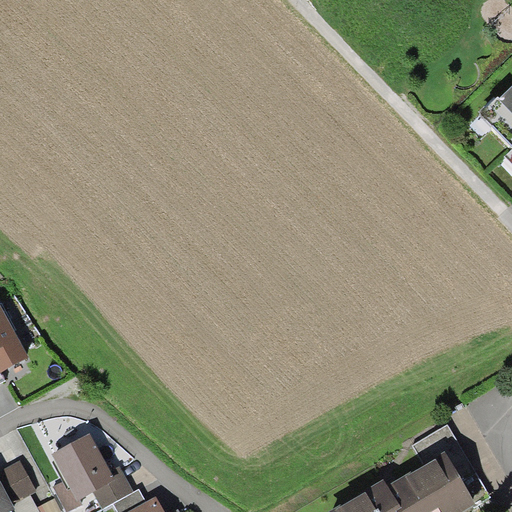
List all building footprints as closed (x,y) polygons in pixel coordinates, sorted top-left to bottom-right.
[(511,91),(501,102),(497,99),(480,115),(511,147),(511,150),(499,163),(511,176),(511,91)] [(0,310),(0,381),(2,381),(0,377),(0,372),(26,359),(0,310)] [(383,487),(341,511),(460,511),(486,497),(446,430),(414,449),(427,470),(392,491),(387,494),(383,487)] [(90,436),(52,457),(66,482),(55,488),(67,511),(68,511),(81,505),(79,502),(95,493),(103,508),(132,492),(119,468),(110,473),(90,436)] [(0,511),(38,511),(30,496),(37,492),(20,461),(0,471),(0,511)] [(115,511),(179,511),(178,509),(173,511),(163,511),(156,497),(146,503),(139,490),(112,505),(115,511)]
